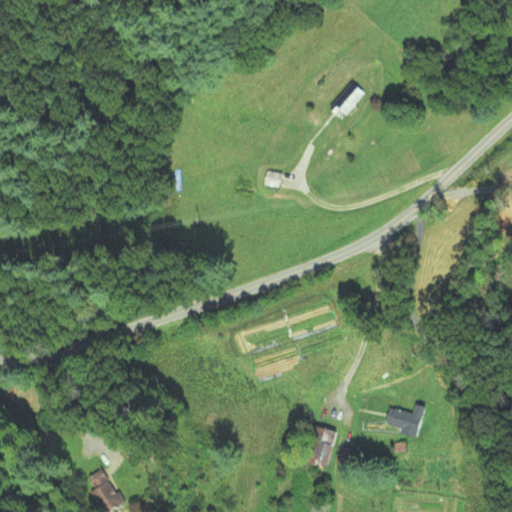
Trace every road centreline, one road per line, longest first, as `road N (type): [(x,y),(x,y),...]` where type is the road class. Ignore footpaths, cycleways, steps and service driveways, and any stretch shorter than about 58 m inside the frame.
road 1 (residential): [(0,360),(78,347),(367,244),(416,210),(511,114)]
road 2 (residential): [(416,210),(419,238),(407,292),(418,332),(511,393)]
